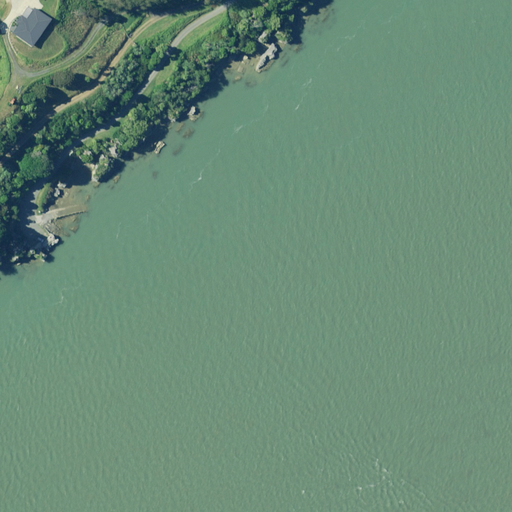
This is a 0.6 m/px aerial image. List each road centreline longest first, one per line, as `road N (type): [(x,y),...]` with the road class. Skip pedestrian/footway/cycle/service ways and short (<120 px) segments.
road 1 (unclassified): [(233,0),(192,27),(140,97),(44,178),(27,208),(48,247)]
road 2 (track): [(233,0),(180,7),(149,21),(104,74),(0,165)]
